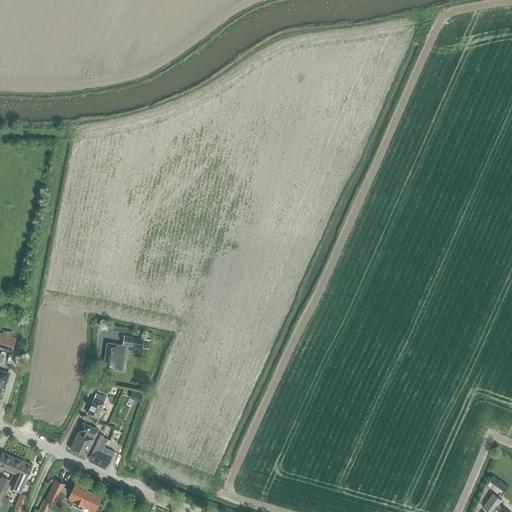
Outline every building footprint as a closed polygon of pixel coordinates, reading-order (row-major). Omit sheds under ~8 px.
[(16,338),(0,332),(0,347),(12,352),(16,338)] [(124,336),(122,345),(127,346),(126,347),(131,348),(131,347),(142,349),(143,348),(144,339),(144,338),(124,335),(124,336)] [(119,345),(117,345),(117,344),(107,343),(104,367),(113,369),(123,370),(126,347),(127,346),(122,345),(119,345)] [(4,389),(9,373),(0,370),(0,393),(2,388),(4,389)] [(139,401),(142,395),(132,391),(130,397),(139,401)] [(102,420),(106,410),(102,409),(106,398),(96,394),(94,398),(87,414),(102,420)] [(98,445),(102,437),(103,435),(97,432),(98,430),(83,423),(70,449),(86,456),(92,442),(98,445)] [(92,442),(86,456),(108,467),(112,457),(114,452),(104,447),(107,439),(102,437),(98,445),(92,442)] [(12,481),(12,480),(14,481),(17,474),(23,461),(2,452),(0,457),(0,466),(13,473),(10,480),(2,476),(0,480),(0,500),(2,501),(4,496),(11,480),(12,480),(12,481)] [(33,465),(23,461),(17,474),(14,481),(12,480),(12,481),(10,485),(22,490),(33,465)] [(55,504),(63,484),(55,480),(46,500),(55,504)] [(501,481),(497,487),(505,492),(509,486),(501,481)] [(82,511),(85,506),(94,510),(102,494),(78,483),(75,490),(73,489),(72,491),(67,489),(64,496),(72,500),(69,505),(82,511)] [(507,511),(500,507),(498,505),(502,500),(493,493),(483,507),(489,511),(507,511)] [(21,494),(16,507),(21,509),(22,510),(28,497),(21,494)] [(45,505),(41,511),(42,511),(50,511),(55,504),(51,502),(46,500),(44,505),(45,505)]
